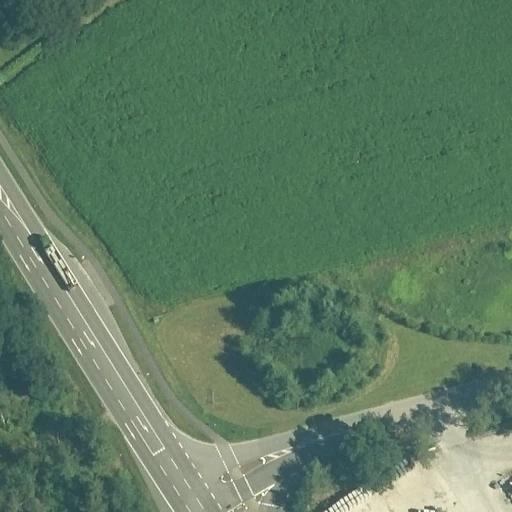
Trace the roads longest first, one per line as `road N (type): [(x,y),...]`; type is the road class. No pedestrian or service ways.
road 1 (primary): [(186,495),(0,196)]
road 2 (residential): [(186,495),(511,388)]
